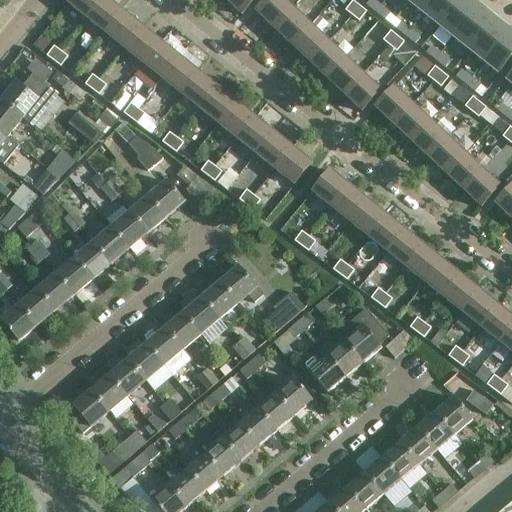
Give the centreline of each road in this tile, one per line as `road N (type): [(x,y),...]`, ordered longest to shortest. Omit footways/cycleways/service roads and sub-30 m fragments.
road 1 (residential): [(169,0),(511,276)]
road 2 (residential): [(0,418),(214,237)]
road 3 (residential): [(261,511),(405,387)]
